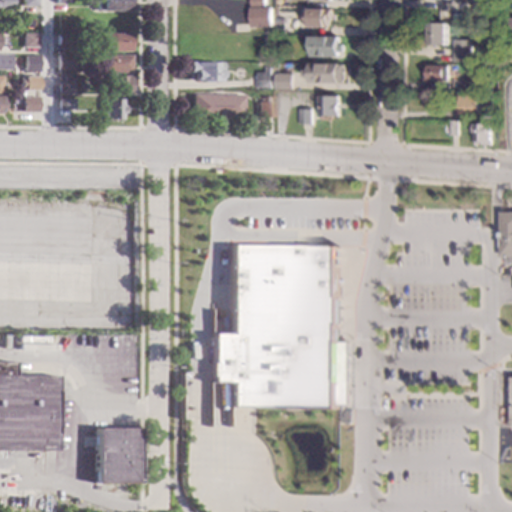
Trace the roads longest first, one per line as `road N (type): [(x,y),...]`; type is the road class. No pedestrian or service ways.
road 1 (tertiary): [(511,172),(0,147)]
road 2 (residential): [(154,0),(158,504)]
road 3 (residential): [(385,0),(385,162)]
